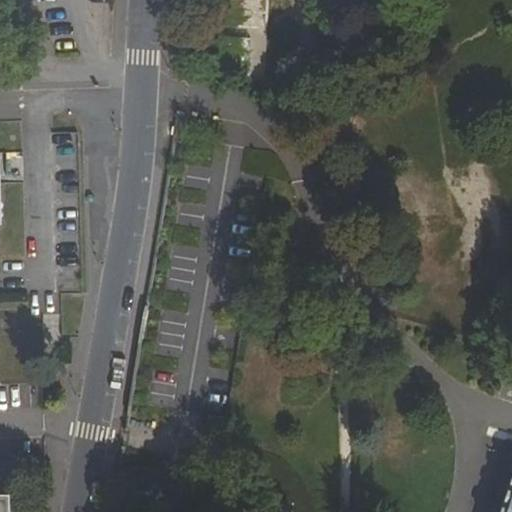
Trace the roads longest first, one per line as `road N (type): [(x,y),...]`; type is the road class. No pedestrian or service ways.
road 1 (residential): [(76,511),(136,175),(147,0)]
road 2 (unknown): [(262,117),(187,406)]
